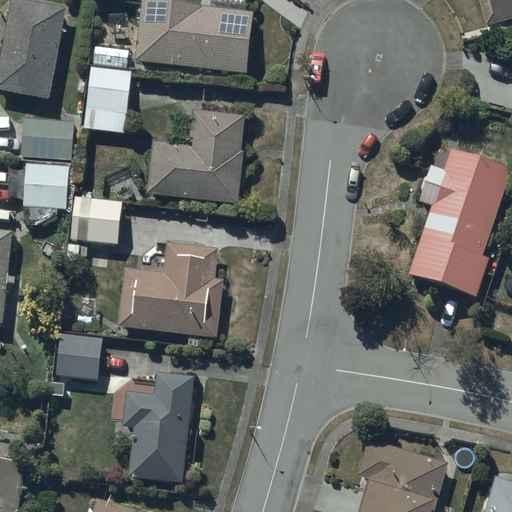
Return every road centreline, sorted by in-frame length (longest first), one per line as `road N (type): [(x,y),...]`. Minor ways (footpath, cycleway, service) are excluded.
road 1 (residential): [(304,368),(334,162),(379,59)]
road 2 (residential): [(304,368),(511,402)]
road 3 (residential): [(266,511),(304,368)]
